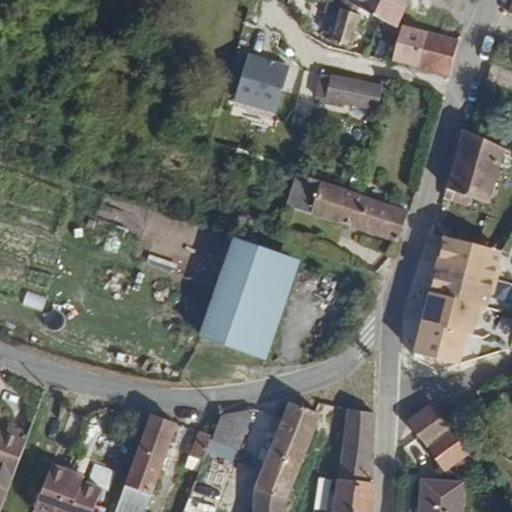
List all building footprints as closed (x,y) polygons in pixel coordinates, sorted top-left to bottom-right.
[(387,0),(328,0),(324,14),(339,19),(333,40),(341,44),(350,46),(359,16),(354,14),(356,6),(383,21),(396,28),(405,9),(387,0)] [(418,67),(427,34),(397,26),(396,28),(383,21),(378,31),(397,42),(392,61),(418,67)] [(450,76),(458,42),(442,37),(427,34),(418,67),(450,76)] [(288,68),(246,57),(234,100),(277,111),(288,68)] [(376,107),(383,86),(321,75),(318,86),(326,88),(324,98),(376,107)] [(494,214),(504,177),(511,179),(511,162),(473,144),(467,142),(448,212),(473,219),(475,208),(494,214)] [(414,225),(300,190),(291,220),(405,255),(414,225)] [(495,305),(500,303),(506,280),(502,277),(507,268),(451,251),(424,343),(439,359),(459,366),(465,364),(473,336),(477,338),(480,327),(485,325),(489,314),(492,315),(495,305)] [(270,371),(301,276),(233,256),(202,351),(270,371)] [(289,511),(295,497),(324,429),(318,427),(305,420),(295,416),(292,415),(284,431),(256,499),(254,511),(289,511)] [(367,503),(379,426),(351,422),(339,498),(367,503)] [(447,437),(434,422),(411,441),(433,468),(457,448),(447,437)] [(235,461),(247,427),(239,423),(219,428),(213,444),(210,453),(219,456),(235,461)] [(146,511),(175,434),(167,431),(150,426),(120,511),(146,511)] [(457,448),(466,441),(456,429),(447,437),(457,448)] [(210,453),(213,444),(199,438),(187,472),(201,477),(204,469),(210,453)] [(21,451),(24,444),(13,439),(10,447),(21,451)] [(10,447),(0,443),(0,511),(8,511),(30,455),(21,451),(10,447)] [(450,489),(474,469),(457,448),(433,468),(450,489)] [(213,473),(219,456),(210,453),(204,469),(213,473)] [(72,477),(55,471),(39,511),(99,511),(105,496),(86,489),(70,484),(72,477)] [(197,488),(201,477),(187,472),(183,482),(197,488)] [(86,489),(88,483),(72,477),(70,484),(86,489)] [(333,508),(335,478),(320,477),(318,507),(333,508)] [(372,511),(374,504),(367,503),(339,498),(336,511),(372,511)] [(464,511),(465,507),(424,502),(422,511),(464,511)]
